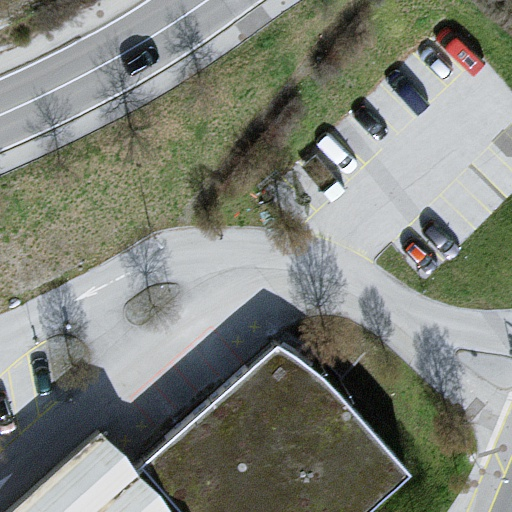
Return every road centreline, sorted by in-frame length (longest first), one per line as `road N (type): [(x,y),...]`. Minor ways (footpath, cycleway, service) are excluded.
road 1 (unknown): [(0,502),(97,401),(218,247)]
road 2 (tertiary): [(0,115),(131,50),(207,0)]
